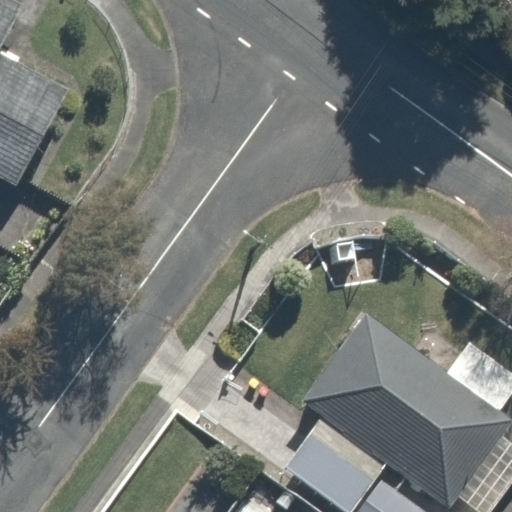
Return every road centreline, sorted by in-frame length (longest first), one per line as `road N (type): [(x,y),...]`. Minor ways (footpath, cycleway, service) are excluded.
road 1 (residential): [(0,476),(319,40)]
road 2 (unclassified): [(511,178),(319,40)]
